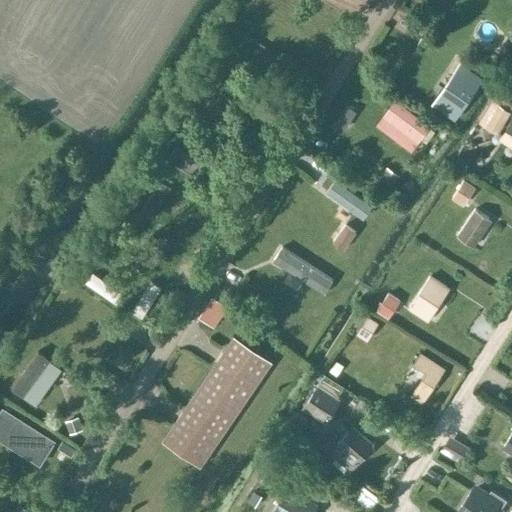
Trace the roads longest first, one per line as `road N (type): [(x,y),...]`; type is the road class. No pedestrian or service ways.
road 1 (track): [(59,511),(384,0)]
road 2 (residential): [(393,511),(511,323)]
